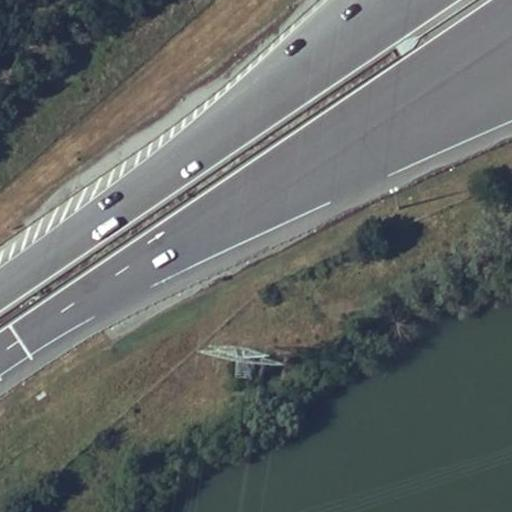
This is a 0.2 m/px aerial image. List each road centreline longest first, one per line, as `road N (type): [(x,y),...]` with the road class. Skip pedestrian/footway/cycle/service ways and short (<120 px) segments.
road 1 (motorway): [(0,362),(338,152),(511,66)]
road 2 (motorway): [(375,0),(253,106),(0,288)]
